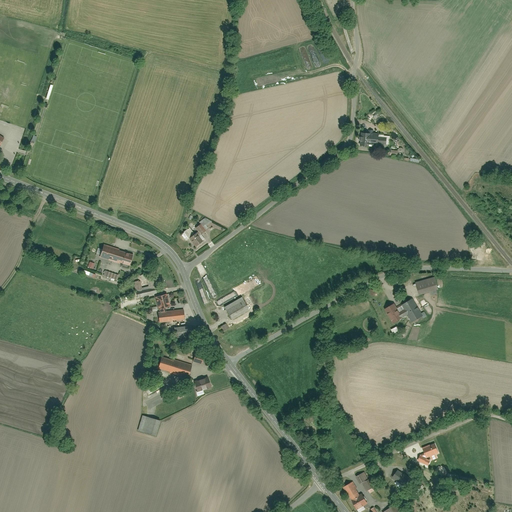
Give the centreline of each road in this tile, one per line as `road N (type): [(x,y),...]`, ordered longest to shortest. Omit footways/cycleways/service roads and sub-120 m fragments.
road 1 (residential): [(351,0),(344,31),(354,59),(351,140),(182,271)]
road 2 (residential): [(229,364),(383,273),(511,271)]
road 3 (secondary): [(182,271),(159,242),(0,177)]
road 4 (residential): [(320,482),(470,414),(511,422)]
road 5 (track): [(320,309),(323,466),(332,477)]
road 6 (secondary): [(320,482),(229,364)]
